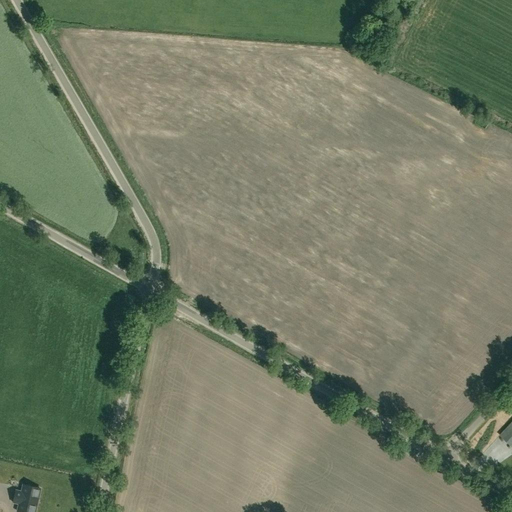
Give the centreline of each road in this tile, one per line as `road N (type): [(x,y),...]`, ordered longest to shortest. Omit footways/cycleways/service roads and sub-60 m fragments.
road 1 (unclassified): [(446,458),(152,288)]
road 2 (unclassified): [(152,288),(150,231),(16,0)]
road 3 (unclassified): [(101,511),(152,288)]
road 4 (unclassified): [(0,205),(152,288)]
